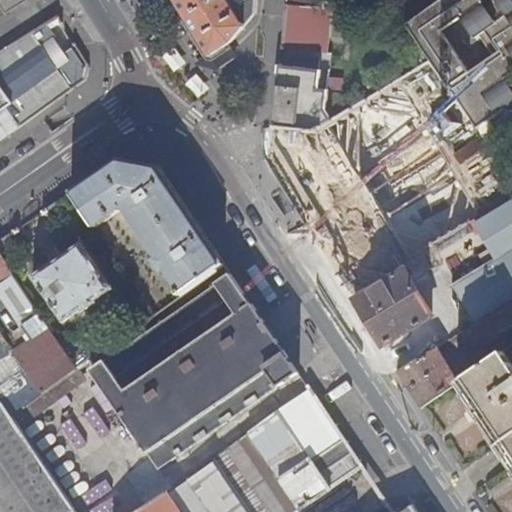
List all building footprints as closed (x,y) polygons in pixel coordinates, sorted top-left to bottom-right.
[(174,0),(209,57),(233,42),(255,15),(256,0),(174,0)] [(285,0),(285,7),(324,11),(325,0),(285,0)] [(442,0),(405,25),(431,62),(451,91),(469,118),(477,129),(505,110),(510,112),(511,111),(511,86),(510,86),(506,79),(511,74),(511,1),(511,0),(442,0)] [(325,54),(330,12),(324,11),(285,7),(281,50),(325,54)] [(0,54),(0,75),(41,47),(67,29),(60,18),(0,54)] [(0,105),(56,67),(41,47),(0,75),(0,105)] [(0,121),(9,136),(67,94),(62,86),(67,82),(73,90),(86,81),(89,66),(80,51),(56,67),(0,105),(0,121)] [(315,132),(350,111),(341,95),(327,94),(328,80),(319,79),(319,74),(279,68),(273,128),(315,132)] [(62,86),(67,94),(73,90),(67,82),(62,86)] [(0,142),(9,136),(0,121),(0,142)] [(93,178),(72,192),(96,227),(126,206),(160,257),(156,259),(164,273),(169,270),(182,290),(179,292),(182,296),(227,263),(195,217),(160,167),(120,159),(93,178)] [(511,204),(511,186),(461,218),(467,230),(511,204)] [(511,204),(467,230),(432,250),(477,326),(511,304),(511,204)] [(4,239),(0,241),(0,252),(0,253),(10,247),(4,239)] [(45,268),(35,275),(66,322),(84,309),(86,312),(98,303),(97,300),(114,289),(82,243),(71,250),(71,252),(46,269),(45,268)] [(8,264),(0,268),(0,288),(25,325),(42,313),(8,264)] [(398,372),(437,349),(422,323),(432,317),(430,313),(445,306),(430,280),(415,288),(405,270),(355,300),(398,372)] [(291,357),(232,273),(92,370),(161,469),(301,373),(290,358),(291,357)] [(511,304),(477,326),(468,331),(478,346),(511,325),(511,304)] [(0,329),(0,398),(7,409),(19,402),(18,401),(77,361),(63,339),(50,337),(18,358),(0,329)] [(458,382),(437,349),(398,372),(421,408),(457,383),(458,382)] [(511,363),(503,351),(458,382),(457,383),(511,464),(511,363)] [(0,398),(0,509),(1,511),(75,511),(13,417),(7,409),(0,398)] [(7,409),(13,417),(24,409),(19,402),(7,409)] [(279,411),(250,433),(302,510),(333,489),(279,411)] [(250,433),(216,458),(252,511),(298,511),(302,510),(250,433)] [(252,511),(216,458),(168,493),(181,511),(252,511)] [(139,511),(181,511),(168,493),(139,511)]
